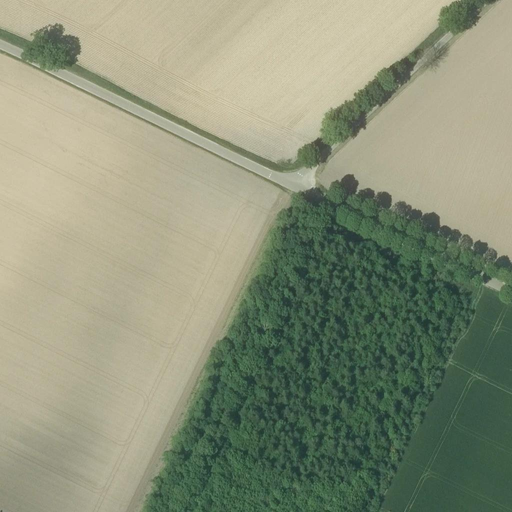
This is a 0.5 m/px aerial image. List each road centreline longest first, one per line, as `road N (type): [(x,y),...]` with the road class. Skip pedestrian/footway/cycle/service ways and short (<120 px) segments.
road 1 (unclassified): [(290,178),(0,35)]
road 2 (unclassified): [(290,178),(479,0)]
road 3 (unclassified): [(511,288),(290,178)]
